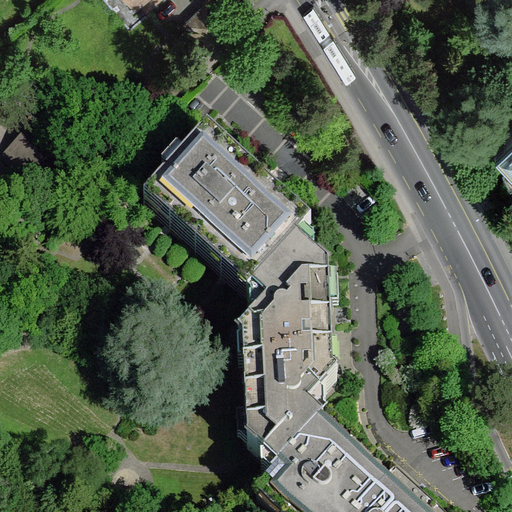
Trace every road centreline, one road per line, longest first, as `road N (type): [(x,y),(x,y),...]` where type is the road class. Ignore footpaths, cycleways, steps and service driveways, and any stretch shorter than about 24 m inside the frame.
road 1 (secondary): [(511,338),(454,219),(322,0)]
road 2 (residential): [(272,0),(0,263)]
